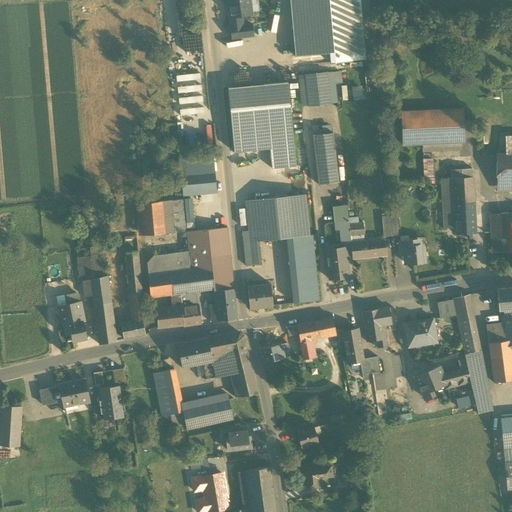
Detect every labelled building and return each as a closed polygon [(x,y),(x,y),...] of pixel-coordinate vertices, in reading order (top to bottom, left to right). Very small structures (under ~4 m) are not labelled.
[(229,17),(230,27),(243,25),(242,16),(251,15),(251,12),(249,0),(228,0),(229,5),(230,5),(232,16),(229,17)] [(249,0),(251,12),(259,11),(257,0),(249,0)] [(289,0),(295,56),(307,55),(301,0),(289,0)] [(301,0),(307,55),(329,53),(333,53),(334,63),(362,60),(359,36),(351,36),(348,0),(301,0)] [(359,36),(362,60),(366,60),(360,0),(348,0),(351,36),(359,36)] [(230,27),(232,39),(253,36),(252,24),(243,25),(230,27)] [(334,72),(326,73),(330,103),(337,103),(334,72)] [(306,76),(309,105),(330,103),(326,73),(306,76)] [(199,74),(175,76),(176,82),(200,80),(199,74)] [(301,106),(309,105),(306,76),(298,76),(301,106)] [(269,149),(271,169),(296,166),(288,82),(228,88),(234,152),(269,149)] [(362,85),(352,86),(352,99),(363,99),(362,85)] [(200,86),(177,88),(177,94),(201,91),(200,86)] [(201,96),(178,99),(179,105),(202,102),(201,96)] [(202,108),(179,110),(180,116),(203,114),(202,108)] [(403,145),(422,144),(459,142),(463,142),(461,109),(401,112),(403,145)] [(322,134),(332,133),(331,124),(321,125),(322,134)] [(475,125),(478,155),(487,155),(484,124),(475,125)] [(313,135),(318,185),(338,183),(332,133),(322,134),(313,135)] [(460,152),(459,142),(422,144),(424,181),(434,180),(432,153),(460,152)] [(511,182),(511,153),(505,153),(495,153),(496,182),(511,182)] [(181,182),(182,195),(216,192),(213,157),(180,160),(181,182)] [(181,182),(180,160),(170,161),(171,183),(173,182),(181,182)] [(450,169),(450,178),(453,178),(472,177),(472,168),(450,169)] [(472,177),(453,178),(455,228),(455,234),(475,233),(472,177)] [(442,229),(455,228),(453,178),(450,178),(440,178),(442,229)] [(182,195),(181,182),(173,182),(174,196),(182,195)] [(511,190),(511,182),(496,182),(496,191),(511,190)] [(245,201),(248,231),(249,242),(256,241),(286,238),(309,236),(309,235),(305,194),(245,201)] [(161,201),(165,233),(186,232),(182,199),(161,201)] [(192,199),(184,199),(186,223),(194,223),(192,199)] [(140,203),(143,235),(165,233),(161,201),(140,203)] [(332,206),(334,222),(348,220),(347,204),(332,206)] [(511,213),(489,215),(491,252),(511,250),(511,213)] [(382,237),(391,236),(389,216),(381,217),(382,237)] [(397,216),(389,216),(391,236),(399,236),(397,216)] [(339,230),(341,244),(344,244),(350,243),(350,238),(349,227),(348,220),(334,222),(335,231),(339,230)] [(349,227),(350,238),(362,236),(361,225),(349,227)] [(188,251),(190,270),(197,269),(212,267),(214,284),(213,284),(213,289),(213,291),(234,289),(229,244),(227,228),(186,232),(188,251)] [(256,247),(256,241),(249,242),(248,231),(242,232),(245,266),(261,264),(260,246),(256,247)] [(312,235),(309,235),(309,236),(286,238),(293,303),(319,300),(312,235)] [(350,243),(352,258),(385,255),(384,240),(350,243)] [(405,254),(406,264),(421,263),(420,253),(424,253),(423,245),(416,246),(416,240),(400,242),(401,255),(405,254)] [(345,249),(346,259),(352,258),(350,243),(344,244),(344,249),(345,249)] [(90,247),(91,254),(104,251),(104,245),(90,247)] [(82,281),(93,278),(91,254),(90,247),(76,250),(80,274),(82,281)] [(326,252),(329,280),(348,277),(346,259),(345,249),(344,249),(326,252)] [(108,275),(104,251),(91,254),(93,278),(108,275)] [(126,252),(131,309),(143,308),(138,251),(126,252)] [(188,251),(172,254),(173,260),(172,260),(173,272),(190,270),(188,251)] [(156,274),(169,273),(167,254),(153,256),(156,274)] [(148,275),(156,274),(153,256),(147,263),(148,275)] [(212,267),(197,269),(199,286),(213,284),(214,284),(212,267)] [(191,287),(199,286),(197,269),(190,270),(173,272),(170,272),(173,294),(173,295),(180,294),(180,295),(184,294),(191,287)] [(170,294),(173,294),(170,272),(169,273),(156,274),(148,275),(150,297),(170,294)] [(111,301),(108,275),(93,278),(82,281),(84,297),(92,295),(94,305),(111,301)] [(184,294),(194,292),(213,289),(213,284),(199,286),(191,287),(184,294)] [(247,290),(249,308),(273,306),(270,284),(255,285),(256,289),(247,290)] [(511,287),(496,288),(499,310),(503,310),(503,313),(511,311),(511,287)] [(213,291),(215,304),(235,302),(234,289),(213,291)] [(194,292),(184,294),(185,300),(189,299),(190,306),(198,305),(196,294),(194,292)] [(66,305),(80,302),(78,294),(75,293),(67,294),(64,297),(66,305)] [(182,307),(180,295),(180,294),(173,295),(173,294),(170,294),(172,308),(182,307)] [(180,295),(182,307),(183,325),(183,327),(201,324),(198,305),(190,306),(189,299),(185,300),(184,294),(180,295)] [(59,306),(66,305),(64,297),(64,295),(57,296),(59,306)] [(456,315),(464,354),(479,351),(476,340),(475,341),(466,295),(453,298),(453,299),(456,315)] [(436,303),(440,318),(456,315),(453,299),(436,303)] [(117,341),(111,301),(94,305),(99,344),(117,341)] [(63,327),(69,325),(69,324),(83,321),(84,321),(80,302),(66,305),(59,306),(63,327)] [(237,319),(235,302),(215,304),(210,304),(210,305),(209,305),(211,322),(237,319)] [(157,328),(183,325),(182,307),(172,308),(156,310),(157,328)] [(388,307),(381,309),(384,324),(384,325),(391,324),(388,307)] [(120,323),(124,339),(145,334),(142,319),(144,319),(143,308),(131,309),(132,321),(120,323)] [(363,328),(384,324),(381,309),(361,312),(363,328)] [(509,327),(510,332),(511,331),(511,311),(503,313),(503,315),(504,323),(505,327),(509,327)] [(332,317),(327,318),(330,336),(336,335),(332,317)] [(324,337),(330,336),(327,318),(320,320),(324,337)] [(404,324),(408,345),(428,342),(428,337),(434,336),(431,319),(404,324)] [(298,333),(300,342),(311,340),(324,337),(320,320),(297,325),(298,333)] [(87,339),(83,321),(69,324),(69,325),(71,335),(72,342),(87,339)] [(487,342),(511,339),(510,332),(509,327),(505,327),(504,323),(484,325),(487,342)] [(387,346),(384,325),(384,324),(363,328),(366,341),(376,340),(377,348),(387,346)] [(69,325),(63,327),(65,336),(71,335),(69,325)] [(287,327),(289,335),(298,333),(297,325),(287,327)] [(336,330),(338,342),(344,341),(342,332),(343,331),(343,329),(336,330)] [(346,347),(349,362),(359,360),(363,359),(357,329),(343,331),(342,332),(344,341),(345,347),(346,347)] [(208,339),(212,362),(231,358),(233,364),(249,361),(243,335),(239,333),(208,339)] [(177,344),(182,368),(205,363),(212,362),(208,339),(207,338),(177,344)] [(494,382),(511,379),(511,338),(511,339),(487,342),(494,382)] [(302,354),(303,359),(314,357),(311,340),(300,342),(302,354)] [(262,350),(265,363),(281,359),(279,351),(278,346),(262,350)] [(475,403),(477,413),(492,410),(481,350),(479,351),(464,354),(465,358),(467,368),(470,382),(473,395),(475,403)] [(377,356),(369,358),(372,373),(380,371),(377,356)] [(256,393),(249,361),(233,364),(231,358),(212,362),(205,363),(208,379),(235,373),(240,396),(256,393)] [(362,374),(372,373),(369,358),(363,359),(359,360),(362,374)] [(457,361),(460,370),(467,368),(465,358),(457,361)] [(114,370),(116,383),(125,381),(123,368),(114,370)] [(416,377),(425,399),(434,395),(431,388),(444,383),(446,388),(455,386),(455,385),(460,384),(461,385),(470,382),(467,368),(460,370),(442,375),(440,368),(416,377)] [(174,369),(161,371),(169,412),(182,408),(174,369)] [(162,433),(187,429),(185,421),(172,424),(170,415),(183,411),(182,408),(169,412),(161,371),(151,373),(162,433)] [(93,373),(95,385),(102,384),(100,372),(93,373)] [(59,385),(60,387),(63,400),(64,406),(88,401),(84,382),(68,385),(68,383),(59,385)] [(119,385),(109,387),(113,418),(123,417),(123,411),(125,410),(123,397),(121,397),(119,385)] [(56,401),(63,400),(60,387),(54,388),(56,396),(55,396),(56,401)] [(104,420),(113,418),(109,387),(99,388),(101,400),(99,400),(100,413),(103,413),(104,420)] [(38,392),(41,405),(56,401),(55,396),(56,396),(54,388),(38,392)] [(475,403),(473,395),(456,399),(458,408),(475,403)] [(182,408),(183,411),(185,421),(187,429),(233,417),(228,397),(182,408)] [(0,418),(0,445),(19,447),(21,406),(1,405),(0,418)] [(172,424),(185,421),(183,411),(170,415),(172,424)] [(329,416),(332,426),(349,421),(346,411),(329,416)] [(511,417),(500,418),(503,447),(511,445),(511,417)] [(228,427),(228,433),(246,431),(246,425),(228,427)] [(296,432),(301,448),(318,443),(314,426),(296,432)] [(226,438),(227,450),(251,447),(250,435),(247,435),(247,431),(246,431),(228,433),(229,437),(226,438)] [(511,445),(503,447),(504,465),(511,463),(511,445)] [(200,469),(208,467),(207,458),(189,461),(191,470),(200,469)] [(208,467),(200,469),(202,477),(214,475),(212,466),(208,467)] [(306,475),(307,488),(319,487),(319,478),(332,477),(331,466),(304,468),(305,475),(306,475)] [(254,501),(255,508),(255,511),(275,511),(270,467),(246,470),(250,501),(254,501)] [(250,501),(246,470),(237,472),(243,510),(255,508),(254,501),(250,501)] [(196,500),(198,511),(200,511),(228,507),(222,474),(214,475),(202,477),(192,479),(194,491),(201,490),(204,492),(204,496),(203,499),(196,500)] [(351,482),(352,489),(366,487),(366,480),(351,482)]
